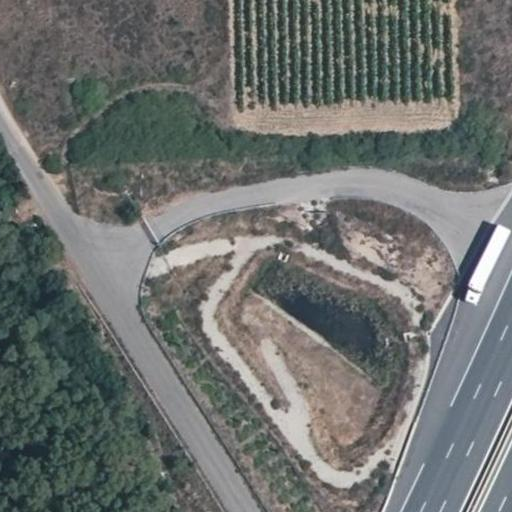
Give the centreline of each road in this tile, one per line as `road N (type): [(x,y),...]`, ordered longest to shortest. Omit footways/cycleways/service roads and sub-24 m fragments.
road 1 (unclassified): [(0,131),(249,511)]
road 2 (motorway): [(511,337),(430,511)]
